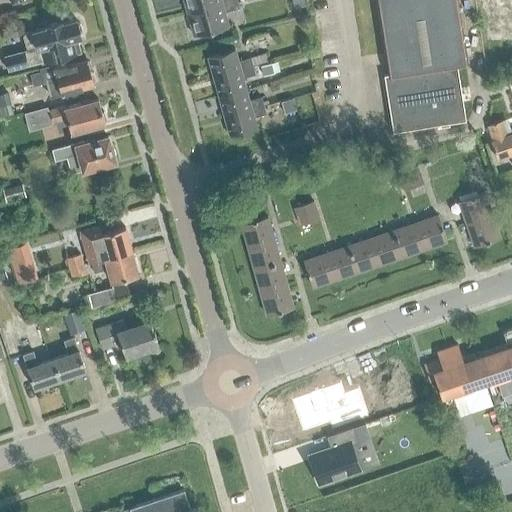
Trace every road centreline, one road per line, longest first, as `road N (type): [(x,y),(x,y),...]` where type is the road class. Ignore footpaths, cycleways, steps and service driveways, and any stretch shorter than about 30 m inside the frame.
road 1 (residential): [(175,189),(344,130),(357,100),(344,0)]
road 2 (tertiary): [(228,383),(511,282)]
road 3 (tertiary): [(0,459),(228,383)]
road 4 (residential): [(228,383),(175,189)]
road 5 (residential): [(175,189),(122,0)]
road 6 (residential): [(265,511),(228,383)]
